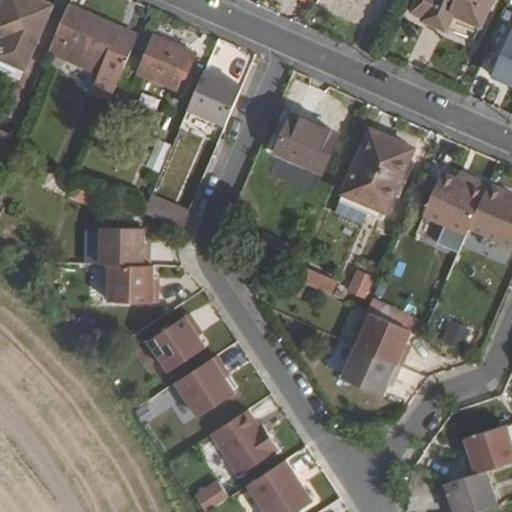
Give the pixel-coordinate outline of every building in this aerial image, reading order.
[(36,0),(3,0),(0,8),(0,47),(1,49),(9,32),(35,44),(52,7),(36,0)] [(317,0),(316,4),(362,24),(371,4),(384,9),(387,0),(317,0)] [(432,0),(424,20),(445,30),(453,13),(480,26),(491,0),(432,0)] [(71,4),(51,50),(99,71),(92,87),(112,96),(138,39),(118,30),(120,26),(71,4)] [(511,19),(509,18),(484,78),(511,90),(511,19)] [(9,32),(1,49),(28,60),(35,44),(9,32)] [(156,36),(139,73),(180,92),(196,54),(156,36)] [(205,73),(188,111),(225,127),(242,89),(205,73)] [(289,113),(273,149),(321,171),(338,134),(289,113)] [(0,150),(5,153),(12,136),(0,130),(0,150)] [(372,130),(343,194),(386,213),(415,149),(372,130)] [(156,138),(144,166),(159,171),(170,143),(156,138)] [(465,181),(468,174),(461,171),(458,178),(465,181)] [(468,235),(490,184),(468,174),(465,181),(458,178),(443,172),(424,216),(468,235)] [(53,176),(46,190),(60,198),(68,183),(53,176)] [(70,197),(90,205),(96,191),(75,183),(70,197)] [(490,184),(471,229),(511,246),(511,198),(504,195),(506,191),(490,184)] [(149,198),(143,213),(180,229),(187,215),(149,198)] [(93,260),(94,226),(84,226),(83,260),(93,260)] [(108,264),(149,266),(149,249),(142,249),(142,243),(143,228),(100,227),(99,264),(108,264)] [(153,279),(153,266),(149,266),(108,264),(108,302),(157,302),(158,287),(153,286),(153,279)] [(304,265),(299,280),(332,292),(337,278),(304,265)] [(347,294),(367,298),(372,273),(353,268),(347,294)] [(191,319),(183,306),(140,333),(162,367),(201,343),(191,328),(187,322),(191,319)] [(371,313),(357,347),(402,367),(408,352),(403,350),(406,343),(412,331),(371,313)] [(445,318),(439,340),(463,347),(469,325),(445,318)] [(191,319),(187,322),(191,328),(195,325),(191,319)] [(395,381),(402,367),(356,347),(343,378),(382,395),(387,384),(389,378),(395,381)] [(225,369),(217,356),(175,384),(198,418),(235,393),(221,372),(225,369)] [(225,369),(221,372),(225,378),(229,375),(225,369)] [(248,410),(212,434),(239,476),(279,450),(268,432),(264,434),(259,426),(248,410)] [(263,424),(259,426),(264,434),(268,432),(263,424)] [(467,459),(472,475),(511,462),(511,441),(507,425),(466,439),(470,452),(472,458),(467,459)] [(286,460),(248,485),(266,511),(297,511),(314,501),(286,460)] [(477,511),(498,506),(487,471),(446,484),(451,498),(453,503),(447,505),(449,511),(477,511)] [(204,511),(228,496),(216,477),(192,493),(204,511)]
